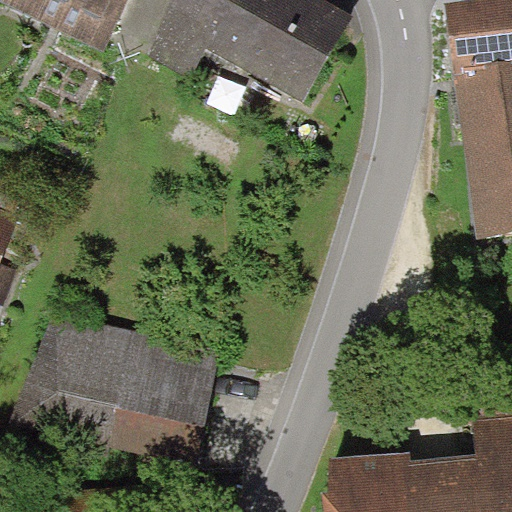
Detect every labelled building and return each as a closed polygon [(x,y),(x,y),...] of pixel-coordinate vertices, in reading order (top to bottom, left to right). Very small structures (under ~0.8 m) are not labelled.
[(0,0),(0,10),(102,58),(129,0),(0,0)] [(177,0),(147,57),(190,80),(206,52),(304,104),(351,16),(324,2),(325,0),(177,0)] [(511,0),(477,0),(449,3),(475,240),(511,235),(511,0)] [(0,242),(9,219),(0,215),(0,242)] [(220,358),(57,319),(31,430),(194,469),(220,358)] [(331,465),(335,501),(321,503),(322,511),(511,511),(511,417),(470,421),(474,460),(410,467),(409,457),(331,465)]
